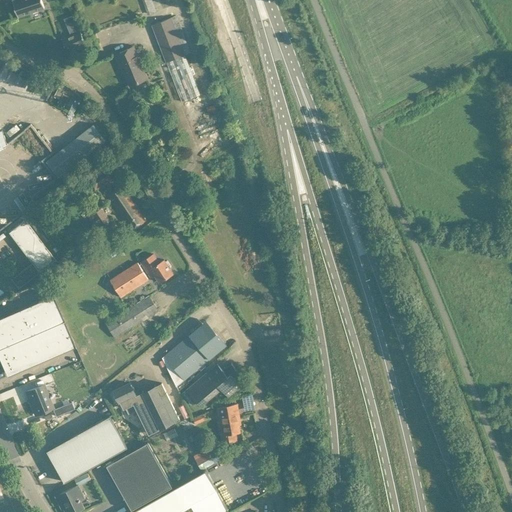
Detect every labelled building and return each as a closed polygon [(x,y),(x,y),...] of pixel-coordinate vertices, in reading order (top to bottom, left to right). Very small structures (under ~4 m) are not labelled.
[(44,8),(41,0),(11,0),(18,17),(44,8)] [(142,0),(148,14),(157,11),(152,0),(142,0)] [(62,29),(77,23),(73,13),(58,19),(62,29)] [(176,15),(152,24),(166,62),(185,55),(190,53),(176,15)] [(85,44),(80,31),(62,39),(67,51),(85,44)] [(133,46),(125,50),(115,54),(121,67),(122,67),(130,86),(147,78),(133,46)] [(185,55),(166,62),(181,101),(200,94),(185,55)] [(58,87),(54,96),(59,98),(63,90),(58,87)] [(63,94),(58,104),(63,106),(68,96),(63,94)] [(46,161),(59,177),(106,140),(93,123),(46,161)] [(103,167),(86,177),(94,190),(112,180),(103,167)] [(120,184),(112,189),(107,193),(131,231),(146,220),(120,184)] [(86,213),(98,230),(111,220),(102,207),(99,209),(96,206),(86,213)] [(25,220),(17,226),(9,232),(32,262),(10,278),(17,287),(39,272),(47,266),(55,259),(25,220)] [(167,260),(165,261),(164,259),(159,263),(153,254),(141,262),(149,274),(152,271),(159,282),(173,273),(170,268),(171,267),(167,260)] [(138,262),(110,280),(120,296),(148,278),(138,262)] [(0,347),(64,320),(53,295),(53,296),(0,318),(0,347)] [(158,310),(149,296),(106,323),(115,338),(158,310)] [(64,320),(0,347),(0,357),(7,373),(74,344),(74,345),(75,344),(64,320)] [(165,355),(163,357),(177,386),(185,379),(214,354),(222,348),(226,344),(225,343),(206,320),(202,324),(165,355)] [(217,363),(209,369),(187,389),(201,406),(221,388),(228,396),(241,385),(234,377),(239,373),(231,363),(223,370),(217,363)] [(120,401),(135,394),(135,393),(134,390),(134,389),(133,386),(131,385),(130,383),(114,390),(114,391),(110,393),(114,403),(119,401),(120,401)] [(135,394),(120,401),(124,408),(134,403),(149,433),(179,418),(162,383),(155,386),(156,389),(145,395),(143,392),(135,395),(135,394)] [(43,384),(35,388),(26,391),(35,415),(53,407),(43,384)] [(56,416),(74,408),(71,402),(53,410),(56,416)] [(236,404),(227,406),(218,407),(221,421),(223,420),(226,434),(222,435),(223,443),(236,440),(235,432),(240,432),(236,415),(239,414),(236,404)] [(194,419),(196,424),(205,420),(203,415),(194,419)] [(65,482),(128,447),(111,416),(47,450),(65,482)] [(132,509),(172,486),(147,442),(104,466),(112,481),(115,480),(132,509)] [(194,455),(200,468),(223,457),(217,444),(194,455)] [(206,469),(130,511),(223,511),(229,509),(206,469)] [(87,472),(74,478),(77,485),(90,479),(87,472)] [(78,485),(60,494),(56,496),(62,509),(64,508),(66,511),(74,511),(84,508),(80,500),(84,498),(78,485)]
